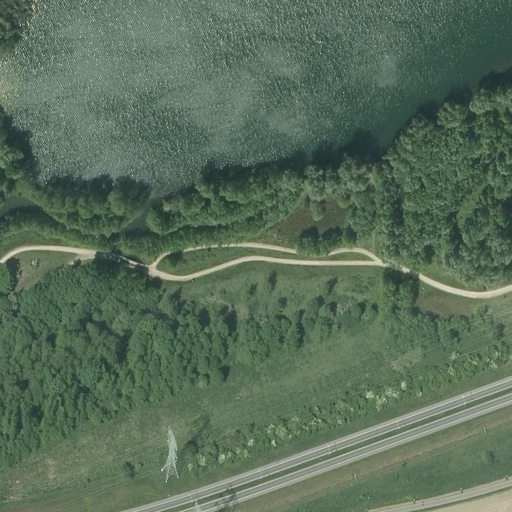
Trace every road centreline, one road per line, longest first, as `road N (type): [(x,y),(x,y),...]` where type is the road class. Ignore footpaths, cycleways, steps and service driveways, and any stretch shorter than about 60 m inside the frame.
road 1 (primary): [(511,380),(137,511)]
road 2 (primary): [(195,511),(511,398)]
